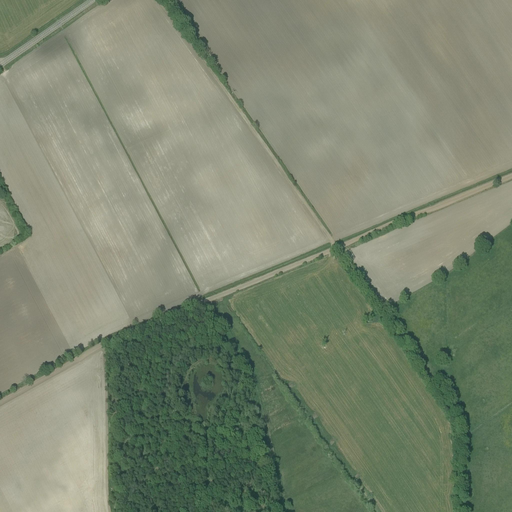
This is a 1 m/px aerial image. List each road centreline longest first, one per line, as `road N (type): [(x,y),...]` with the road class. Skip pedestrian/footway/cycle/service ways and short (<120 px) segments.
road 1 (track): [(335,248),(129,332),(0,403)]
road 2 (track): [(160,0),(335,248)]
road 3 (track): [(460,511),(452,412),(335,248)]
road 4 (track): [(511,175),(335,248)]
